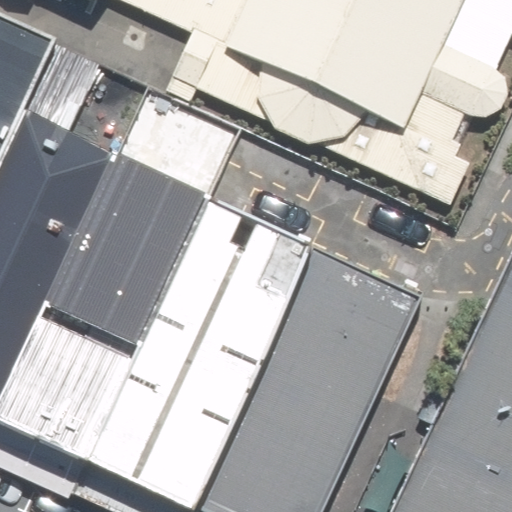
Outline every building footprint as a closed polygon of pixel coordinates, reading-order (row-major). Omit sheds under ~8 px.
[(511,0),(123,0),(193,32),(167,90),(192,103),(199,89),(272,124),(275,128),(309,145),(318,144),(450,206),(471,163),(457,156),(462,144),(454,141),(467,113),(472,116),(486,117),(502,109),(508,96),(506,77),(498,68),(511,39),(511,0)] [(0,164),(55,45),(59,38),(0,11),(0,164)] [(0,164),(0,410),(107,181),(119,154),(71,132),(102,67),(55,45),(0,164)] [(0,410),(0,416),(87,457),(132,360),(127,358),(145,321),(136,317),(183,216),(107,181),(0,410)] [(87,457),(195,510),(315,248),(317,245),(210,196),(132,360),(87,457)] [(200,511),(325,511),(424,298),(315,248),(195,510),(200,511)] [(511,511),(511,265),(506,263),(393,511),(511,511)]
